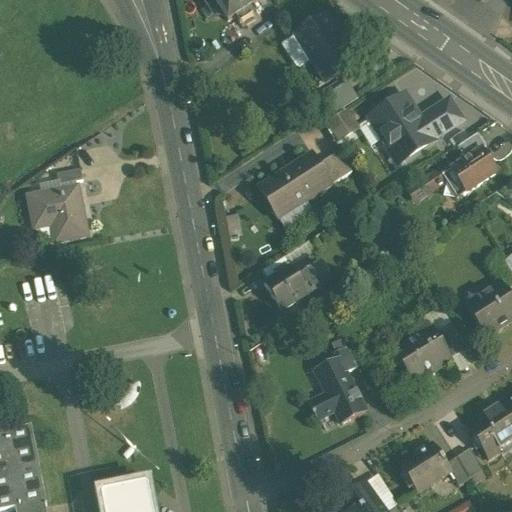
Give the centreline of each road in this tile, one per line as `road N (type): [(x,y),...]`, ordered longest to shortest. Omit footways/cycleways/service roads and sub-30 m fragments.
road 1 (unclassified): [(248,504),(188,176),(138,4)]
road 2 (residential): [(248,504),(365,450),(511,361)]
road 3 (secondary): [(394,0),(511,83)]
